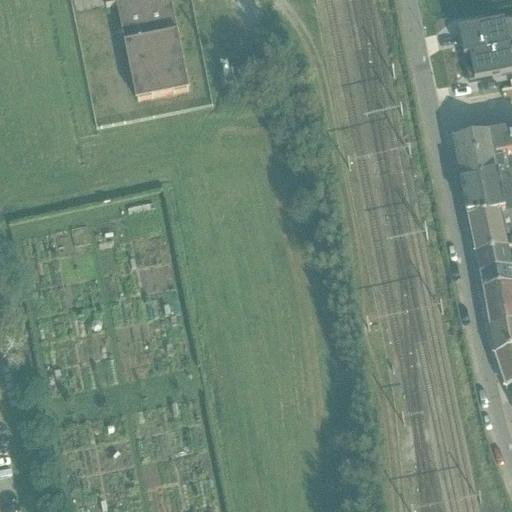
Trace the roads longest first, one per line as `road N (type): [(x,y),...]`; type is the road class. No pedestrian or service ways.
road 1 (track): [(398,511),(325,85),(309,39),(281,0)]
road 2 (residential): [(408,0),(511,464)]
